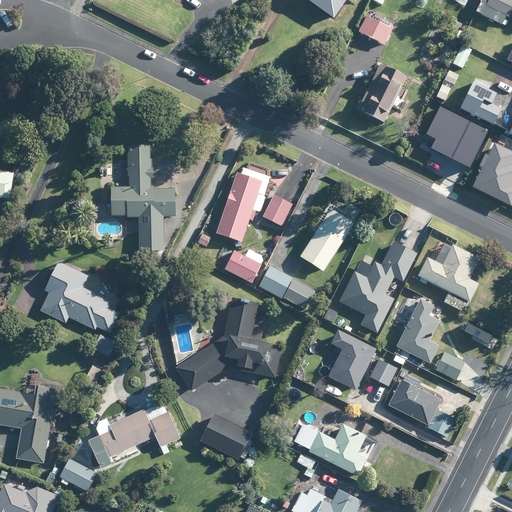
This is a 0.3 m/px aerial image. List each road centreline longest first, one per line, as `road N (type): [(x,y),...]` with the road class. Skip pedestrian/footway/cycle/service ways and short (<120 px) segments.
road 1 (residential): [(52,27),(105,41),(511,241)]
road 2 (tertiary): [(450,511),(511,388)]
